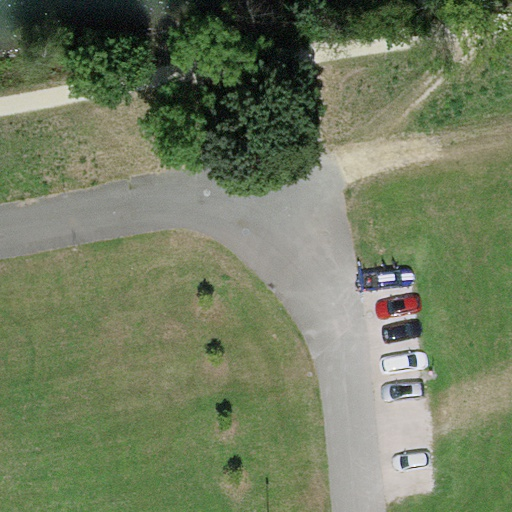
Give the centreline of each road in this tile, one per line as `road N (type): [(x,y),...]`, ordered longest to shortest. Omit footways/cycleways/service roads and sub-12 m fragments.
road 1 (unclassified): [(322,193),(0,243)]
road 2 (residential): [(357,511),(322,193)]
